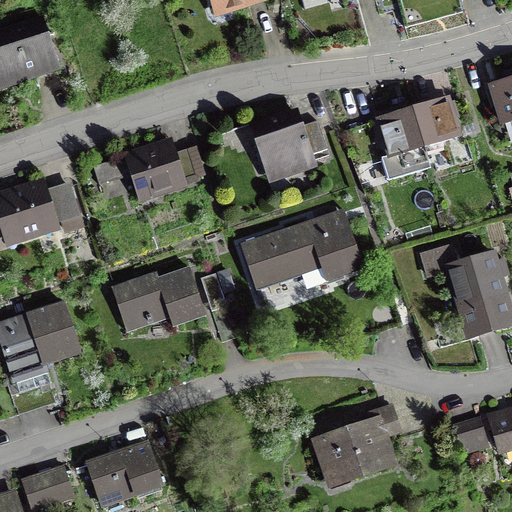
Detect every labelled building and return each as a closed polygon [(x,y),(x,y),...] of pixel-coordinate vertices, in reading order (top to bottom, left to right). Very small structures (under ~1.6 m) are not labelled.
[(209,0),(215,19),(269,3),(268,0),(209,0)] [(0,91),(0,92),(63,70),(43,16),(0,30),(0,91)] [(511,77),(487,85),(489,91),(486,92),(492,110),(495,109),(500,127),(504,125),(510,143),(511,141),(511,77)] [(451,97),(413,108),(427,154),(446,148),(444,143),(462,138),(458,123),(461,122),(455,101),(452,102),(451,97)] [(427,154),(413,108),(375,119),(386,157),(381,158),(381,160),(356,167),(363,189),(431,169),(427,154)] [(318,168),(314,154),(327,150),(318,121),(304,126),(298,109),(249,125),(269,185),(318,168)] [(187,186),(207,179),(197,146),(177,153),(172,138),(122,154),(123,157),(93,167),(99,186),(130,176),(139,204),(188,189),(187,186)] [(65,235),(86,228),(71,182),(47,190),(44,178),(0,191),(0,228),(6,248),(61,231),(58,223),(61,223),(65,235)] [(473,210),(472,202),(458,205),(460,213),(473,210)] [(321,270),(327,286),(346,279),(345,277),(365,270),(344,208),(240,244),(257,293),(321,270)] [(454,301),(466,343),(511,329),(511,305),(504,278),(511,276),(506,259),(499,261),(496,251),(458,263),(452,244),(419,253),(426,278),(448,272),(456,301),(454,301)] [(413,271),(408,253),(399,255),(404,273),(413,271)] [(173,329),(208,318),(191,267),(159,278),(157,272),(111,287),(127,334),(170,320),(173,329)] [(215,273),(200,278),(223,342),(238,336),(215,273)] [(48,366),(83,355),(65,301),(0,321),(0,344),(13,384),(50,373),(48,366)] [(360,415),(362,423),(311,440),(328,492),(400,468),(390,438),(403,434),(393,404),(360,415)] [(511,406),(487,414),(499,457),(506,455),(507,459),(511,457),(511,406)] [(490,448),(481,417),(453,425),(462,456),(490,448)] [(85,462),(101,510),(138,497),(138,500),(163,491),(162,489),(165,488),(149,441),(85,462)] [(75,499),(64,465),(36,474),(48,508),(75,499)] [(31,511),(35,511),(48,508),(36,474),(21,479),(31,511)] [(207,492),(214,511),(230,507),(223,487),(207,492)] [(0,511),(23,511),(16,489),(0,494),(0,511)]
